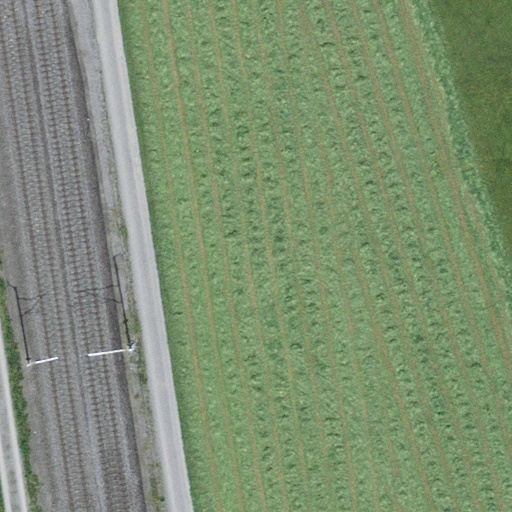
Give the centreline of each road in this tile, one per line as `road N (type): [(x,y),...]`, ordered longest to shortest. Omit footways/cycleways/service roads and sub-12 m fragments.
road 1 (track): [(183,511),(106,0)]
road 2 (track): [(0,370),(21,511)]
